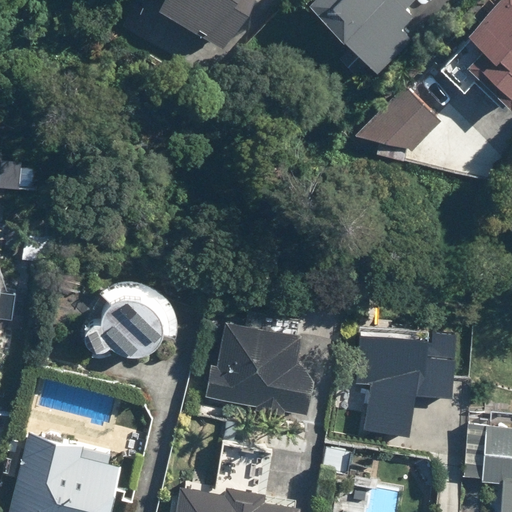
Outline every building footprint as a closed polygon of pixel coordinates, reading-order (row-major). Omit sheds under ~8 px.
[(166,0),(164,3),(225,44),(254,0),(166,0)] [(317,0),(356,40),(342,53),(359,71),(373,58),(383,69),(420,33),(408,21),(417,12),(410,4),(414,0),(317,0)] [(511,0),(510,0),(442,62),(467,90),(480,79),(505,106),(511,99),(511,0)] [(408,78),(361,125),(399,163),(446,115),(408,78)] [(0,152),(0,183),(19,184),(21,153),(0,152)] [(56,220),(29,220),(28,254),(55,254),(56,220)] [(0,349),(11,239),(0,238),(0,349)] [(86,331),(87,334),(88,337),(90,339),(92,342),(95,343),(97,344),(100,345),(103,345),(106,345),(108,344),(111,343),(113,342),(119,346),(126,350),(133,352),(140,352),(147,352),(154,350),(161,347),(167,343),(172,338),(177,332),(180,325),(182,318),(182,311),(182,303),(180,296),(177,290),(173,283),(168,278),(162,274),(155,271),(148,269),(141,268),(134,269),(126,271),(120,274),(114,278),(109,283),(104,289),(101,295),(99,303),(98,310),(99,312),(97,313),(95,314),(92,315),(90,317),(89,320),(87,322),(86,325),(86,328),(86,331)] [(305,355),(308,320),(300,319),(300,312),(251,308),(250,315),(228,313),(225,349),(216,348),(211,400),(313,409),(318,357),(305,355)] [(370,429),(413,432),(415,389),(459,391),(463,320),(362,315),(358,381),(373,382),(370,429)] [(502,511),(511,511),(511,409),(468,406),(464,473),(505,476),(502,511)] [(114,511),(126,461),(86,452),(89,439),(29,426),(10,511),(114,511)] [(232,489),(181,483),(177,511),(302,511),(304,502),(270,498),(275,450),(237,445),(232,489)]
